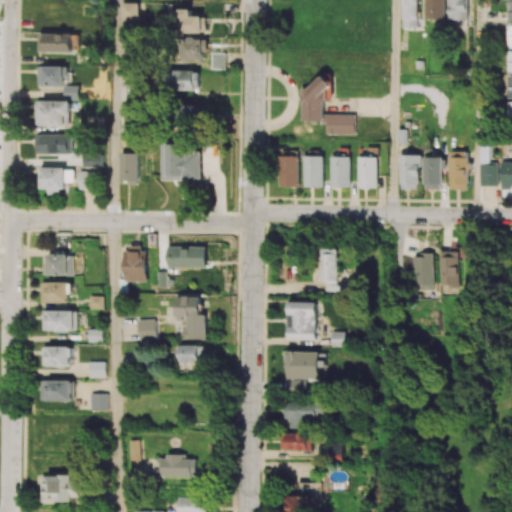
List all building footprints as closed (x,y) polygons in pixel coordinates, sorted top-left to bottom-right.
[(402,0),(402,27),(418,28),(418,0),(402,0)] [(426,0),(427,21),(446,21),(445,0),(426,0)] [(449,0),(449,20),(468,20),(468,0),(449,0)] [(139,3),(122,3),(122,20),(139,21),(139,3)] [(179,32),(206,33),(207,17),(191,16),(191,9),(180,9),(179,32)] [(73,33),(40,34),(40,52),(73,52),(73,33)] [(203,62),(203,52),(207,52),(208,38),(180,37),(179,62),(203,62)] [(39,67),(39,86),(67,86),(67,66),(39,67)] [(166,70),(165,89),(199,90),(200,71),(166,70)] [(302,120),(326,120),(326,134),(356,134),(356,114),(324,114),(324,101),(332,101),(332,82),(303,82),(302,120)] [(80,99),(79,85),(65,86),(65,99),(80,99)] [(73,101),(42,100),(41,125),(72,126),(73,101)] [(177,127),(197,128),(197,105),(177,105),(177,127)] [(408,129),(398,129),(398,144),(408,144),(408,129)] [(75,135),(38,134),(37,153),(74,154),(75,135)] [(187,144),(162,144),(162,180),(202,180),(202,151),(187,150),(187,144)] [(480,186),(500,186),(499,164),(490,164),(490,146),(480,146),(480,186)] [(281,187),(300,187),(300,151),(281,151),(281,187)] [(468,190),(469,151),(451,151),(449,189),(468,190)] [(121,183),(139,183),(140,153),(121,153),(121,183)] [(104,166),(104,154),(85,155),(85,167),(104,166)] [(421,190),(421,155),(401,155),(400,189),(421,190)] [(325,156),(305,156),(305,187),(324,187),(325,156)] [(352,187),(352,157),(332,157),(332,187),(352,187)] [(378,188),(379,157),(359,157),(359,188),(378,188)] [(443,157),(424,157),(424,190),(443,189),(443,157)] [(511,161),(501,162),(502,189),(511,189),(510,185),(511,185),(511,161)] [(43,167),(42,191),(68,192),(68,182),(76,182),(77,169),(43,167)] [(81,189),(96,189),(97,171),(81,171),(81,189)] [(208,247),(169,246),(168,267),(208,268),(208,247)] [(126,281),(148,282),(149,248),(127,247),(126,281)] [(322,283),(337,283),(338,249),(322,248),(322,283)] [(440,251),(440,286),(459,287),(460,251),(440,251)] [(75,276),(76,255),(49,254),(49,263),(44,263),(44,275),(75,276)] [(43,282),(43,302),(70,302),(70,282),(43,282)] [(105,309),(105,296),(91,296),(91,309),(105,309)] [(209,315),(203,315),(203,296),(177,296),(178,318),(187,318),(187,330),(181,330),(181,339),(209,339),(209,315)] [(289,340),(318,340),(319,302),(290,301),(289,340)] [(78,331),(78,311),(45,310),(44,331),(78,331)] [(139,341),(157,340),(157,319),(139,320),(139,341)] [(89,342),(103,342),(104,329),(89,329),(89,342)] [(346,332),(333,331),(332,346),(346,347),(346,332)] [(180,363),(206,363),(206,345),(180,345),(180,363)] [(44,367),(71,367),(72,346),(44,346),(44,367)] [(289,352),(289,379),(292,379),(292,392),(312,392),(312,381),(323,381),(323,370),(327,370),(327,352),(289,352)] [(106,361),(90,362),(90,378),(107,377),(106,361)] [(42,401),(74,401),(73,380),(42,380),(42,401)] [(109,410),(109,393),(90,394),(91,411),(109,410)] [(288,423),(330,424),(331,403),(288,402),(288,423)] [(287,450),(313,451),(313,433),(288,433),(287,450)] [(133,464),(144,463),(143,440),(133,440),(133,464)] [(342,443),(328,442),(327,462),(342,462),(342,443)] [(165,477),(201,477),(202,459),(190,459),(190,455),(166,455),(165,477)] [(43,475),(43,502),(73,502),(73,496),(81,496),(81,482),(72,482),(72,476),(43,475)] [(289,511),(314,511),(314,483),(298,483),(298,495),(289,495),(289,511)] [(100,508),(114,507),(114,491),(100,491),(100,508)] [(180,511),(208,511),(207,497),(180,497),(180,511)]
